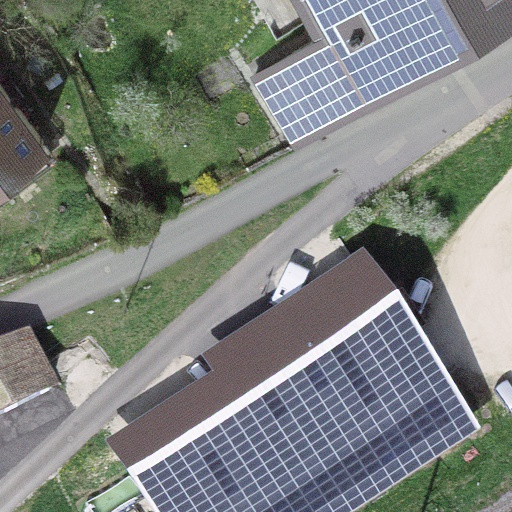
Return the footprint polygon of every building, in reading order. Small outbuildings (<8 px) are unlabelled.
[(473,30),(455,0),(301,0),(323,35),(254,75),(287,131),(325,108),(329,115),(473,30)] [(511,0),(455,0),(473,30),(511,6),(511,0)] [(0,85),(0,171),(42,141),(0,85)] [(346,511),(480,426),(378,268),(302,317),(308,326),(232,375),(238,383),(134,450),(174,511),(346,511)] [(0,413),(49,389),(25,339),(0,351),(0,413)]
